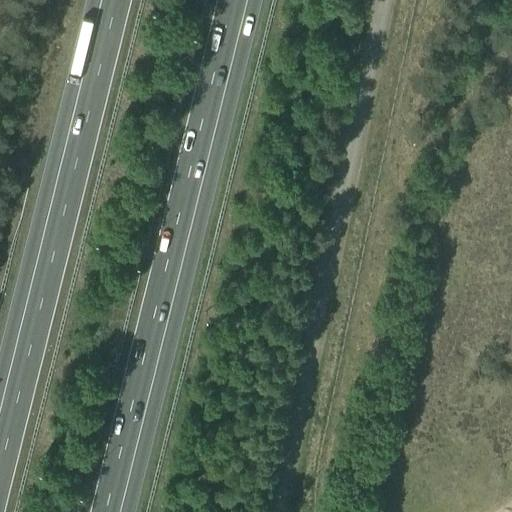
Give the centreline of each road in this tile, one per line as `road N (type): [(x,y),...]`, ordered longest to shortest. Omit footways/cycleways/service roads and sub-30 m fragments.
road 1 (motorway): [(104,511),(231,0)]
road 2 (unclassified): [(274,511),(383,0)]
road 3 (motorway): [(114,0),(0,463)]
